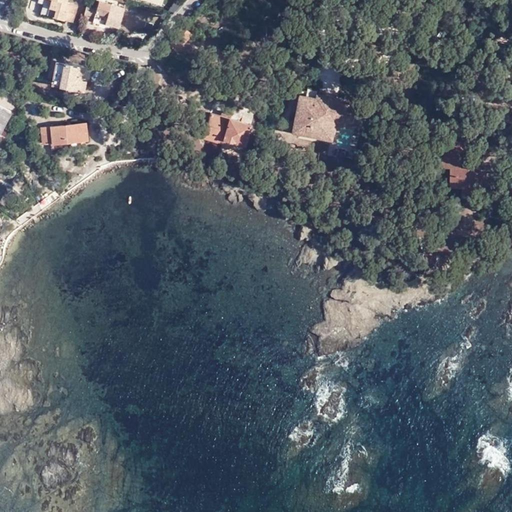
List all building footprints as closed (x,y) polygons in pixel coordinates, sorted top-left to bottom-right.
[(40,13),(46,15),(50,0),(38,0),(37,2),(43,4),(40,13)] [(65,0),(50,0),(46,15),(71,22),(76,5),(65,2),(65,0)] [(87,3),(83,16),(93,18),(92,21),(104,24),(104,22),(118,26),(123,7),(98,0),(96,5),(87,3)] [(182,26),(168,43),(177,51),(191,34),(182,26)] [(50,80),(79,86),(84,63),(54,57),(50,80)] [(300,92),(293,129),(333,137),(336,118),(362,123),(365,104),(340,100),(341,95),(317,91),(316,95),(300,92)] [(92,110),(100,112),(107,104),(95,102),(92,110)] [(1,120),(4,122),(9,112),(6,111),(1,120)] [(212,113),(205,138),(223,144),(224,140),(235,143),(236,141),(244,144),(251,124),(230,118),(230,119),(221,116),(212,113)] [(41,127),(43,143),(52,142),(53,143),(87,139),(85,123),(41,127)] [(445,140),(444,148),(464,149),(465,140),(445,140)] [(464,149),(444,148),(444,157),(443,157),(442,168),(451,169),(450,187),(462,187),(462,193),(480,193),(480,188),(485,188),(485,171),(473,172),(465,171),(465,167),(460,167),(460,158),(460,152),(464,151),(464,149)]
